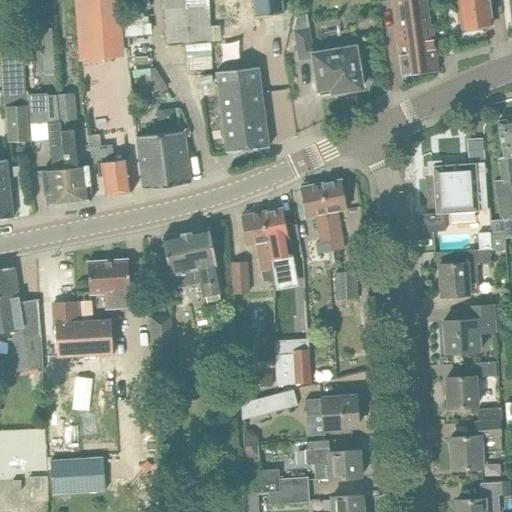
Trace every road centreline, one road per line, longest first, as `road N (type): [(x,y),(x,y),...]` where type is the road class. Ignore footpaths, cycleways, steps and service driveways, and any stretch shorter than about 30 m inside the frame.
road 1 (residential): [(415,511),(396,229),(391,191),(366,132)]
road 2 (tertiary): [(0,245),(195,204),(366,132)]
road 3 (tertiary): [(366,132),(511,67)]
